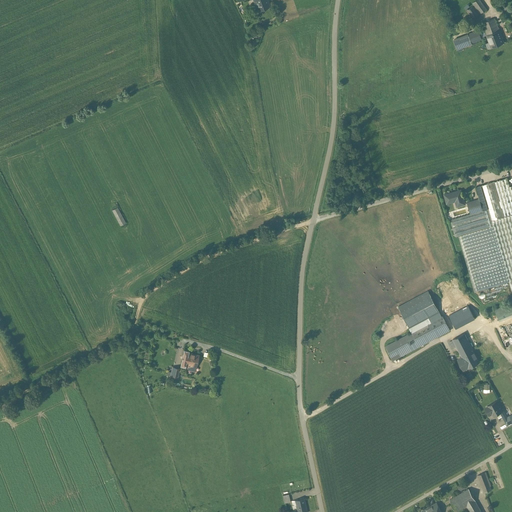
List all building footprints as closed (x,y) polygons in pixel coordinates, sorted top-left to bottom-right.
[(253,0),(258,11),(270,7),(267,0),(253,0)] [(485,9),(479,0),(477,0),(472,3),(474,5),(480,14),(486,10),(485,9)] [(474,5),(467,10),(473,19),(480,14),(474,5)] [(494,18),(482,23),(487,35),(499,31),(494,18)] [(479,30),(468,34),(472,42),(482,38),(479,31),(479,30)] [(487,35),(492,48),(504,43),(499,31),(487,35)] [(468,34),(454,40),(458,49),(472,44),(472,42),(468,34)] [(495,182),(502,206),(511,203),(511,195),(507,178),(495,182)] [(511,214),(505,217),(504,217),(494,182),(481,186),(476,187),(479,199),(483,211),(470,214),(468,206),(448,212),(455,237),(458,236),(475,291),(509,282),(511,291),(511,214)] [(461,190),(444,195),(447,203),(455,201),(457,206),(463,205),(465,204),(461,190)] [(479,199),(467,203),(468,206),(470,214),(483,211),(479,199)] [(511,214),(511,203),(502,206),(505,217),(511,214)] [(119,207),(113,210),(121,226),(127,223),(119,207)] [(399,306),(411,332),(419,346),(450,330),(442,316),(441,317),(428,291),(399,306)] [(511,303),(495,310),(499,320),(511,314),(511,303)] [(468,306),(449,315),(456,328),(474,318),(468,306)] [(411,332),(385,346),(393,360),(419,346),(411,332)] [(453,339),(462,357),(474,351),(467,338),(464,333),(453,339)] [(189,351),(184,349),(181,365),(186,367),(186,365),(189,353),(189,351)] [(474,351),(462,357),(462,358),(463,360),(461,361),(460,362),(463,370),(468,368),(479,362),(474,351)] [(192,353),(189,353),(186,365),(188,365),(194,366),(196,367),(199,355),(192,353)] [(180,368),(173,367),(172,373),(171,376),(178,378),(180,368)] [(494,415),(500,413),(502,411),(501,409),(497,401),(488,406),(486,407),(490,414),(493,413),(494,415)] [(507,417),(503,419),(507,426),(511,422),(511,420),(510,416),(507,417)] [(484,473),(478,475),(484,492),(487,491),(491,490),(484,473)] [(465,482),(457,486),(460,490),(467,486),(465,482)] [(467,505),(470,511),(479,507),(469,489),(450,500),(456,511),(467,505)] [(491,490),(487,491),(484,492),(491,509),(497,507),(493,496),(491,490)] [(295,501),(296,505),(297,510),(297,511),(307,511),(304,499),(295,501)]
